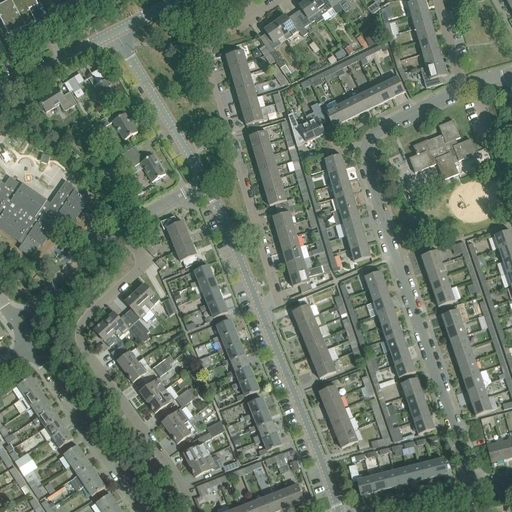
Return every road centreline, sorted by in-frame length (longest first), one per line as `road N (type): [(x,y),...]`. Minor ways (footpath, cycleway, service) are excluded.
road 1 (residential): [(474,490),(366,144),(382,126),(464,88)]
road 2 (residential): [(193,511),(176,473),(79,336),(85,319),(146,263),(119,228)]
road 3 (residential): [(259,309),(276,301),(204,51)]
road 4 (tertiary): [(337,511),(259,309)]
road 5 (residential): [(141,511),(26,346)]
road 6 (tertiary): [(205,182),(115,32)]
road 7 (residential): [(14,321),(119,228)]
road 8 (tertiary): [(259,309),(205,182)]
road 9 (residential): [(0,91),(115,32)]
